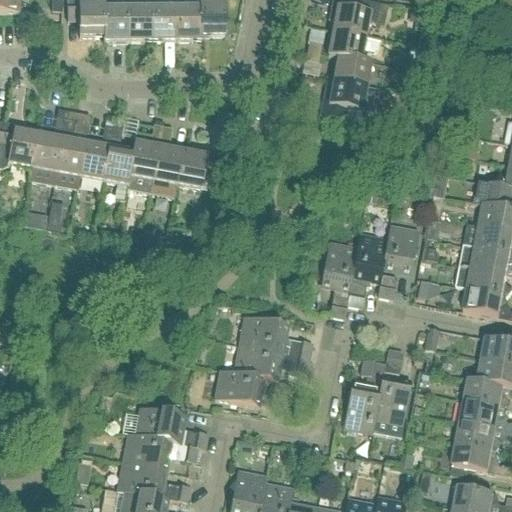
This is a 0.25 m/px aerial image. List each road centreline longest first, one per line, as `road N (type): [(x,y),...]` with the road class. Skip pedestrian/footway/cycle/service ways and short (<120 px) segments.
road 1 (residential): [(211,511),(225,425),(321,442),(345,331),(391,314),(511,339)]
road 2 (residential): [(0,58),(43,62),(94,93),(236,91),(261,0)]
